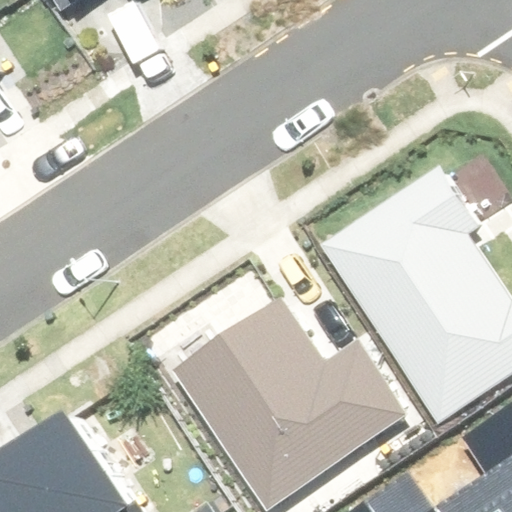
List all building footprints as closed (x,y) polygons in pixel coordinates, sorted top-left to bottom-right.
[(95,0),(101,8),(112,0),(155,0),(158,3),(162,0),(95,0)] [(490,231),(454,177),(339,253),(455,430),(511,392),(511,289),(479,239),(490,231)] [(337,375),(296,311),(191,378),(276,511),(285,511),(421,426),(374,351),(337,375)] [(359,511),(511,511),(511,412),(465,444),(487,479),(436,511),(428,511),(408,480),(359,511)] [(0,483),(0,511),(146,511),(91,425),(0,483)]
